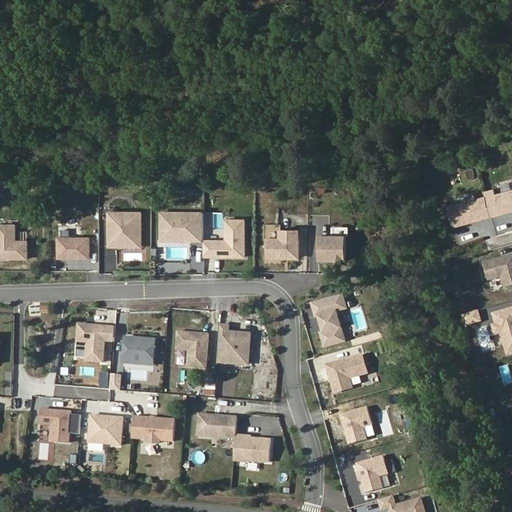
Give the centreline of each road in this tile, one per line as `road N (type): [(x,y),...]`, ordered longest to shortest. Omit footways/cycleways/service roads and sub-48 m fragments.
road 1 (residential): [(310,511),(312,452),(291,389),(289,323),(279,298),(258,288),(66,293)]
road 2 (unclassified): [(0,494),(215,511)]
road 3 (residential): [(19,295),(19,373),(35,384),(53,375),(66,293)]
